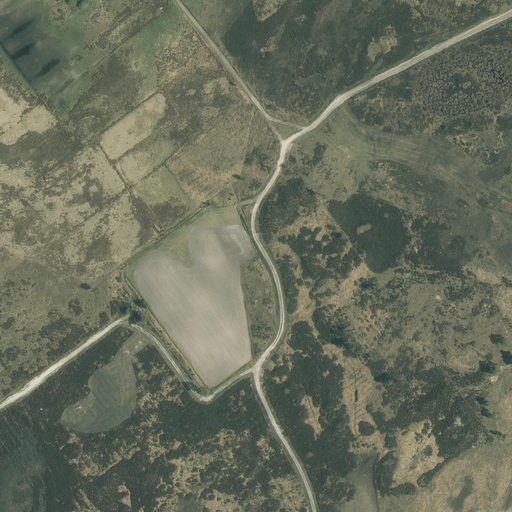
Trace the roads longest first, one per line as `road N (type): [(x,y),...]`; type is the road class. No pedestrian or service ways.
road 1 (track): [(260,196),(195,217),(128,267),(131,313),(0,407)]
road 2 (track): [(260,196),(253,231),(276,277),(282,322),(257,380),(314,511)]
road 3 (track): [(511,12),(344,94),(308,129)]
road 4 (track): [(257,367),(201,397),(153,337),(121,320)]
road 5 (track): [(268,117),(176,0)]
